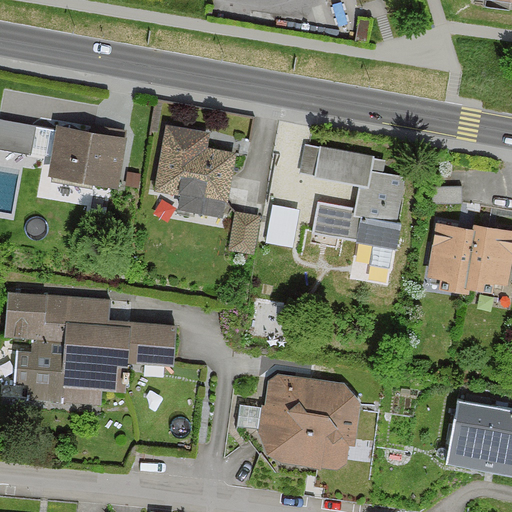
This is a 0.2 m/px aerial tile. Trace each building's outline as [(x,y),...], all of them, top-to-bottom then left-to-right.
[(368,42),(373,18),(373,17),(360,14),(355,40),(368,42)] [(125,128),(51,118),(43,179),(117,189),(125,128)] [(407,155),(314,132),(302,183),(353,195),(343,237),(385,247),(407,155)] [(245,143),(171,133),(160,215),(234,225),(245,143)] [(438,184),(439,197),(462,196),(462,183),(438,184)] [(293,241),(302,203),(275,197),(266,235),(293,241)] [(482,233),(440,230),(436,289),(477,292),(482,233)] [(511,235),(482,233),(477,292),(511,294),(511,235)] [(27,399),(101,405),(102,391),(126,393),(129,364),(173,368),(177,326),(109,321),(111,300),(8,292),(4,337),(33,339),(31,352),(17,351),(14,386),(28,387),(27,399)] [(358,384),(271,381),(268,473),(355,476),(358,384)] [(511,419),(459,408),(447,465),(511,479),(511,419)]
